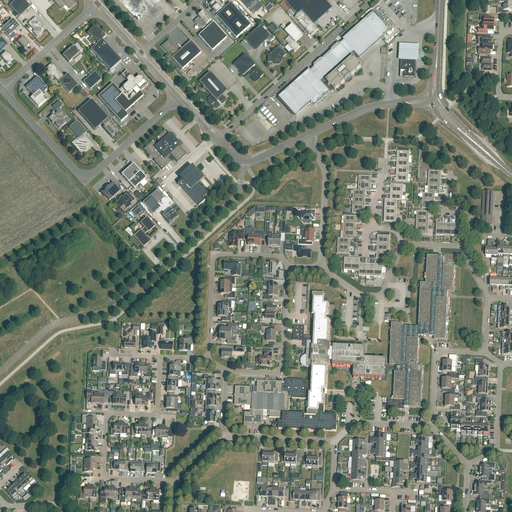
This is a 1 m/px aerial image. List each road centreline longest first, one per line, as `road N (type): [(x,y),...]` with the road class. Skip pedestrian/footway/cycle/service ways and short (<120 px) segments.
road 1 (unclassified): [(0,371),(51,326),(115,305),(236,197),(242,161)]
road 2 (unclassified): [(179,97),(96,171),(81,175),(2,90)]
road 3 (unclassified): [(373,0),(217,139)]
road 4 (residential): [(208,359),(211,261),(217,254),(278,257),(287,266)]
road 5 (residential): [(225,371),(281,375),(287,266)]
road 6 (residential): [(321,267),(325,173),(308,135)]
road 7 (residential): [(173,482),(103,472),(106,413)]
road 8 (unclassified): [(2,90),(95,5)]
road 9 (residential): [(402,244),(380,296),(362,295),(321,267)]
